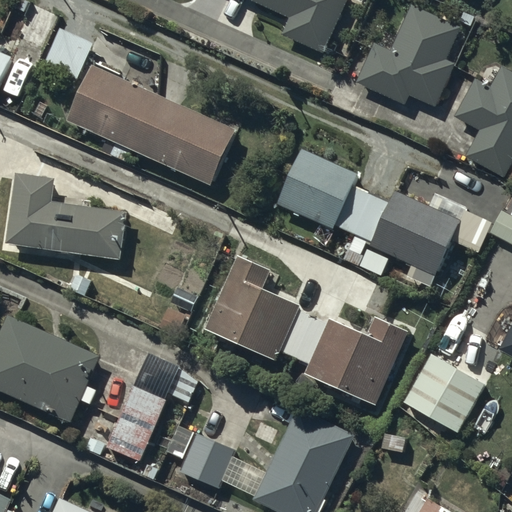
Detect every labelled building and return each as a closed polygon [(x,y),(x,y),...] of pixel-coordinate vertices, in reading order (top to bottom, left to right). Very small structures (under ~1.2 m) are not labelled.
[(355,0),(238,0),(293,24),(285,43),(328,62),(355,0)] [(464,34),(414,11),(394,55),(377,47),(358,89),(408,111),(413,101),(438,113),(457,70),(449,67),(464,34)] [(477,21),(467,16),(463,25),(473,30),(477,21)] [(93,40),(61,25),(45,60),(77,75),(93,40)] [(0,80),(11,55),(0,49),(0,80)] [(236,127),(94,62),(69,116),(211,181),(236,127)] [(511,175),(511,75),(507,73),(497,91),(481,83),(460,121),(485,134),(471,161),(509,181),(511,175)] [(130,150),(115,144),(112,152),(126,158),(130,150)] [(364,181),(308,155),(284,208),(339,234),(340,230),(376,247),(375,251),(440,281),(465,227),(401,198),(396,209),(359,192),(364,181)] [(56,174),(17,169),(7,240),(120,255),(126,209),(53,199),(56,174)] [(511,218),(508,216),(496,238),(511,246),(511,218)] [(365,255),(351,249),(346,258),(361,265),(365,255)] [(391,262),(370,253),(365,266),(386,275),(391,262)] [(271,267),(240,254),(209,325),(276,354),(280,345),(313,359),(308,370),(376,400),(407,329),(378,317),(372,331),(331,313),(328,319),(301,307),(304,300),(264,283),(271,267)] [(92,279),(79,273),(72,286),(86,293),(92,279)] [(198,295),(179,286),(173,300),(191,309),(198,295)] [(189,314),(170,306),(161,325),(180,333),(189,314)] [(100,352),(8,311),(0,329),(0,388),(72,421),(82,397),(90,401),(96,388),(86,384),(100,352)] [(488,391),(435,361),(408,408),(461,438),(488,391)] [(198,379),(179,364),(168,390),(189,400),(198,379)] [(167,397),(136,384),(110,444),(141,457),(167,397)] [(193,397),(182,421),(202,430),(213,407),(193,397)] [(315,511),(354,433),(299,406),(255,496),(286,511),(315,511)] [(195,430),(180,424),(169,448),(184,455),(195,430)] [(236,447),(198,431),(182,469),(219,485),(236,447)] [(406,436),(386,432),(384,446),(404,449),(406,436)] [(105,442),(92,435),(87,445),(101,451),(105,442)] [(0,511),(2,511),(9,499),(0,495),(0,511)] [(456,511),(430,495),(419,511),(456,511)] [(49,511),(13,511),(6,508),(4,511),(92,511),(58,496),(49,511)]
